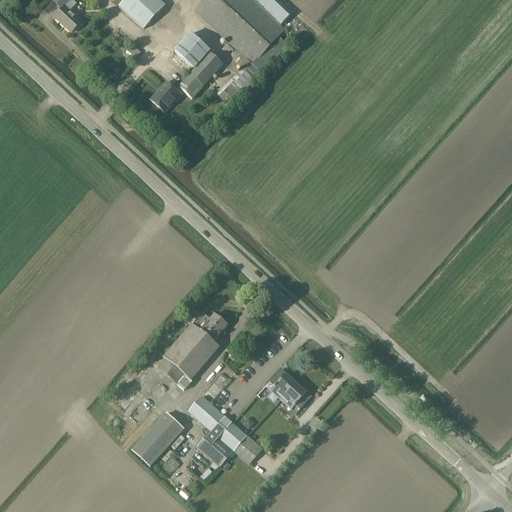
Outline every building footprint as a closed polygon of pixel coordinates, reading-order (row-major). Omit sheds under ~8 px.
[(52,0),(52,1),(57,5),(62,10),(54,18),(71,34),(81,22),(65,7),(70,0),(52,0)] [(125,0),(119,7),(143,30),(165,6),(158,0),(125,0)] [(275,0),(205,0),(195,11),(252,65),(236,83),(232,79),(218,93),(234,108),(248,94),(246,92),(289,47),(279,37),(285,30),(280,26),(292,15),(275,0)] [(191,34),(174,53),(192,68),(194,70),(178,88),(192,100),(223,66),(209,53),(210,52),(191,34)] [(133,62),(141,52),(132,45),(124,55),(133,62)] [(181,96),(166,83),(150,101),(165,114),(181,96)] [(213,343),(227,326),(214,315),(209,321),(201,314),(195,321),(196,321),(192,326),(191,325),(163,358),(165,360),(157,369),(177,385),(184,377),(191,382),(219,348),(213,343)] [(285,395),(294,385),(288,378),(289,377),(287,375),(285,376),(280,371),(269,383),(274,388),(272,391),(281,399),(285,395)] [(285,395),(281,399),(292,409),(294,406),(299,411),(310,399),(305,394),(306,393),(304,391),(303,392),(294,385),(285,395)] [(226,463),(234,452),(247,437),(242,432),(212,407),(202,397),(188,413),(211,432),(196,448),(214,464),(219,468),(220,469),(221,468),(226,463)] [(132,452),(150,468),(183,431),(166,414),(132,452)] [(307,428),(315,435),(322,427),(314,420),(307,428)] [(263,451),(247,437),(234,452),(249,466),(263,451)] [(171,458),(167,463),(175,470),(179,465),(171,458)] [(226,463),(221,468),(225,472),(230,467),(226,463)] [(214,464),(211,468),(216,472),(219,468),(214,464)] [(183,490),(179,494),(186,500),(190,496),(183,490)]
